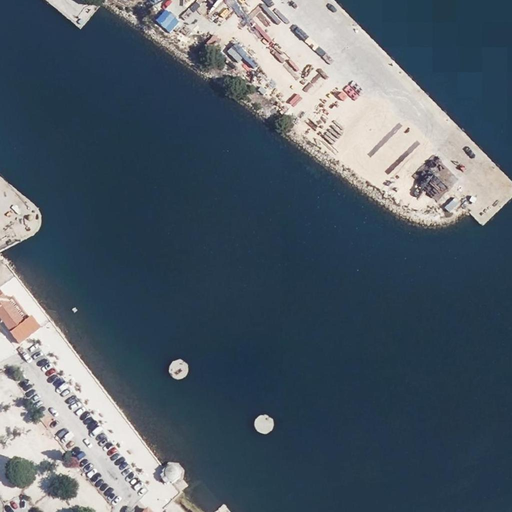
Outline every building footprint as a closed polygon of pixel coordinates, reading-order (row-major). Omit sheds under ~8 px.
[(247,0),(237,10),(260,34),(271,24),(248,0),(247,0)] [(0,220),(0,228),(7,236),(25,218),(14,207),(0,220)] [(23,322),(8,302),(0,291),(0,317),(19,343),(41,328),(32,316),(30,317),(23,322)] [(15,297),(8,302),(23,322),(30,317),(15,297)] [(179,478),(181,472),(177,466),(171,465),(163,472),(164,474),(161,476),(162,478),(161,478),(166,484),(166,483),(167,484),(170,482),(172,484),(179,478)]
